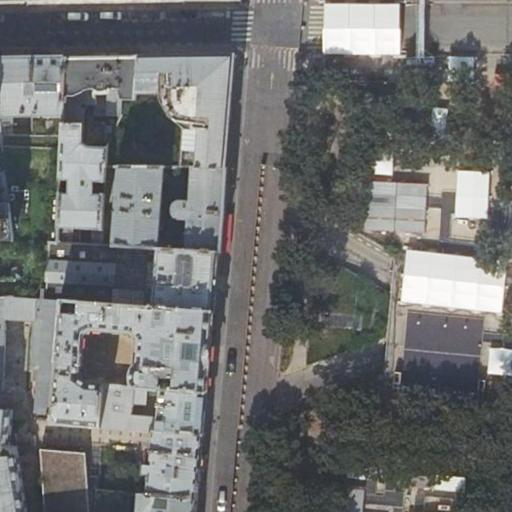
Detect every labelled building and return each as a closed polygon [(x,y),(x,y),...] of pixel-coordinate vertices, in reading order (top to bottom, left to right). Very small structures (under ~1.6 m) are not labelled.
[(186,56),(139,56),(136,93),(163,91),(161,99),(170,118),(184,130),(181,169),(192,169),(225,169),(227,145),(232,84),(235,55),(186,56)] [(101,57),(66,57),(63,123),(84,123),(85,109),(86,109),(87,105),(94,105),(95,116),(120,116),(121,113),(122,99),(134,100),(136,93),(139,56),(101,57)] [(60,195),(61,181),(63,123),(66,57),(31,58),(0,58),(0,121),(6,167),(15,240),(51,243),(58,243),(60,195)] [(105,143),(107,143),(118,119),(110,119),(108,126),(105,126),(105,143)] [(83,144),(84,123),(63,123),(61,181),(70,181),(69,195),(60,195),(58,243),(66,244),(67,229),(93,231),(92,246),(102,246),(104,197),(94,196),(95,183),(105,183),(107,147),(90,147),(83,144)] [(6,167),(0,166),(0,239),(15,240),(6,167)] [(119,168),(114,247),(160,249),(165,169),(119,168)] [(225,169),(192,169),(190,202),(181,202),(179,202),(177,203),(175,205),(175,206),(174,208),(174,219),(169,222),(167,250),(218,252),(223,252),(225,207),(227,169),(225,169)] [(51,243),(15,240),(0,239),(0,298),(8,298),(46,300),(51,243)] [(66,244),(58,243),(51,243),(46,300),(63,302),(213,311),(216,285),(218,252),(167,250),(160,249),(114,247),(102,246),(92,246),(66,244)] [(0,511),(27,511),(17,447),(11,447),(15,411),(8,410),(8,393),(3,393),(5,320),(34,320),(33,380),(40,382),(38,413),(52,414),(63,302),(46,300),(8,298),(0,298),(0,511)] [(213,311),(63,302),(52,414),(52,415),(52,426),(77,428),(100,429),(103,388),(103,386),(88,385),(80,378),(85,337),(93,331),(128,333),(138,340),(136,366),(132,372),(130,377),(131,384),(134,390),(146,391),(159,391),(160,389),(206,393),(210,353),(213,311)] [(134,390),(103,388),(100,429),(116,431),(152,433),(152,432),(203,435),(205,411),(206,393),(160,389),(159,391),(157,419),(133,417),(133,404),(144,405),(146,391),(134,390)] [(46,511),(96,511),(98,492),(98,479),(87,478),(85,455),(41,452),(46,511)] [(135,494),(138,495),(197,499),(201,455),(151,452),(148,490),(135,488),(135,494)] [(126,511),(128,494),(98,492),(96,511),(126,511)] [(196,511),(197,499),(138,495),(137,511),(196,511)]
